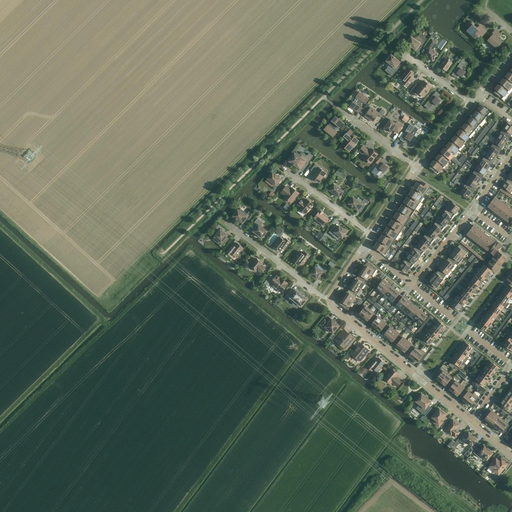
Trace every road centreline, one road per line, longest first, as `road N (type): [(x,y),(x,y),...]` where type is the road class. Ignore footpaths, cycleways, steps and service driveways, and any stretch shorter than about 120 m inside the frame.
road 1 (unclassified): [(470,421),(329,298)]
road 2 (residential): [(329,298),(226,222)]
